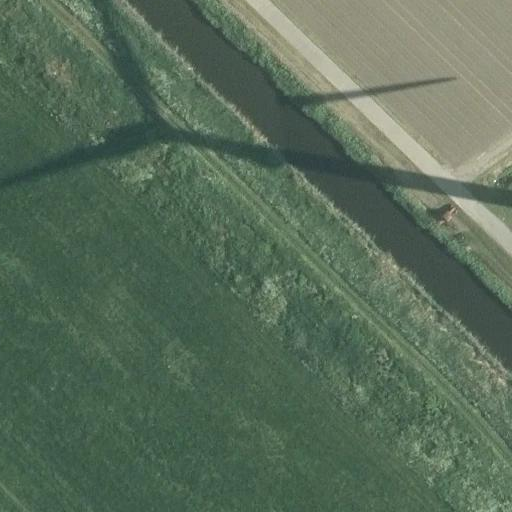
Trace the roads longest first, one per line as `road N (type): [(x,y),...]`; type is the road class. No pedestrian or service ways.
road 1 (track): [(50,0),(511,444)]
road 2 (track): [(258,0),(511,243)]
